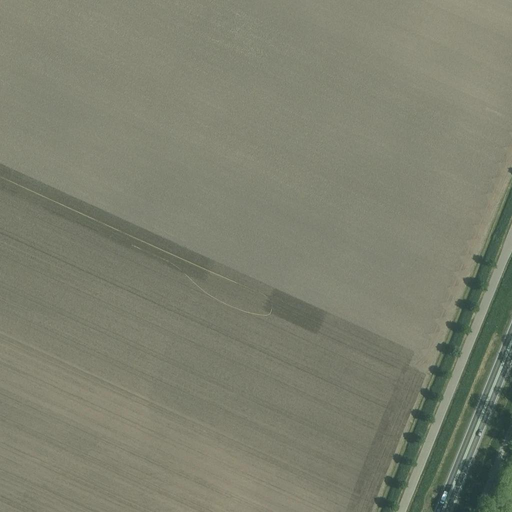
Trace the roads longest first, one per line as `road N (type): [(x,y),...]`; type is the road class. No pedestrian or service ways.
road 1 (unclassified): [(403,511),(511,239)]
road 2 (trunk): [(442,511),(511,339)]
